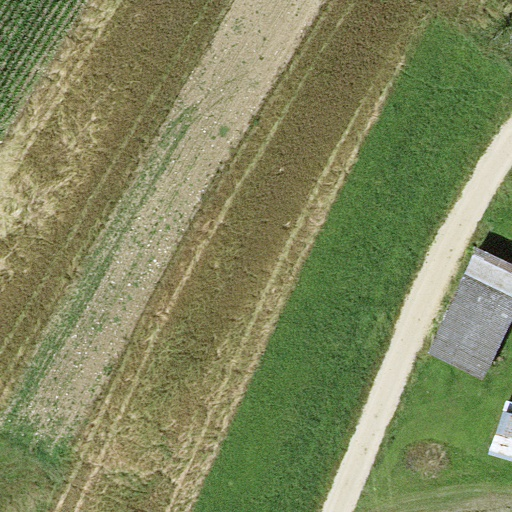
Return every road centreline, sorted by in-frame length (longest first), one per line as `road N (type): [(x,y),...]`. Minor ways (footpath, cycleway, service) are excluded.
road 1 (track): [(339,511),(482,195),(511,154)]
road 2 (track): [(0,442),(170,499)]
